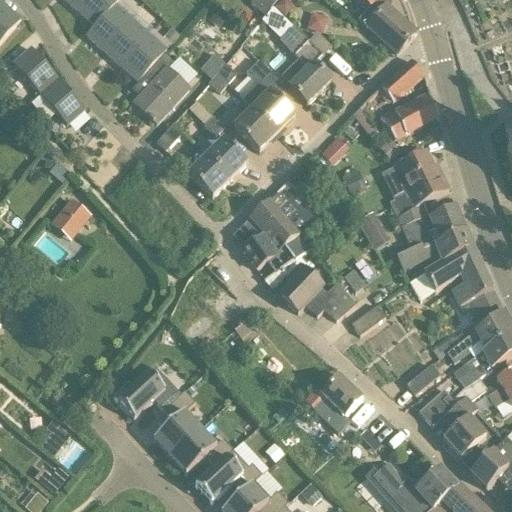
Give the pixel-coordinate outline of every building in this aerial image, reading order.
[(63,0),(63,1),(80,16),(94,0),(63,0)] [(124,0),(94,0),(80,16),(97,32),(117,10),(125,1),(124,0)] [(265,20),(280,1),(279,0),(257,0),(251,8),(265,20)] [(356,0),(368,11),(378,0),(356,0)] [(413,35),(410,33),(387,12),(391,7),(382,0),(379,0),(358,25),(365,32),(364,33),(395,59),(413,38),(413,35)] [(294,11),(284,1),(275,11),(285,21),(294,11)] [(0,50),(21,27),(0,8),(0,50)] [(88,41),(103,55),(131,23),(117,10),(97,32),(88,41)] [(218,33),(229,20),(219,12),(208,24),(218,33)] [(314,69),(322,61),(308,46),(274,13),(264,24),(282,42),(279,45),(298,64),(281,81),(289,90),(288,91),(306,110),(330,86),(314,69)] [(120,70),(148,39),(131,23),(103,55),(120,70)] [(171,48),(172,49),(180,40),(171,32),(163,41),(164,41),(171,48)] [(317,37),(308,46),(322,61),(331,52),(317,37)] [(168,56),(148,39),(120,70),(140,88),(166,59),(168,56)] [(13,69),(40,100),(58,84),(31,53),(13,69)] [(174,68),(166,59),(140,88),(133,95),(140,103),(135,109),(157,129),(189,94),(168,74),(174,68)] [(200,74),(211,84),(217,78),(225,68),(213,59),(200,74)] [(241,100),(252,111),(277,138),(295,121),(270,96),(280,87),(259,66),(248,77),(256,85),(241,100)] [(396,110),(424,84),(412,66),(380,94),(387,101),(388,101),(396,110)] [(236,78),(225,68),(217,78),(228,88),(236,78)] [(220,98),(228,88),(217,78),(211,84),(208,88),(220,98)] [(40,100),(67,131),(85,115),(58,84),(40,100)] [(426,99),(378,123),(395,146),(437,123),(426,99)] [(232,131),(258,157),(277,138),(252,111),(232,131)] [(359,115),(353,119),(375,146),(380,142),(359,115)] [(223,134),(212,122),(203,131),(214,142),(223,134)] [(166,157),(183,138),(173,128),(156,148),(166,157)] [(223,144),(205,162),(228,186),(247,168),(223,144)] [(414,212),(422,208),(423,208),(449,195),(440,177),(436,178),(425,155),(381,177),(394,203),(405,198),(414,212)] [(335,156),(324,165),(339,183),(342,181),(350,174),(335,156)] [(228,186),(205,162),(188,179),(211,203),(228,186)] [(49,177),(61,188),(70,178),(57,167),(49,177)] [(350,197),(364,190),(358,176),(343,183),(350,197)] [(258,232),(278,254),(283,250),(285,253),(299,241),(320,222),(289,186),(250,223),(258,232)] [(405,198),(394,203),(388,207),(395,221),(400,232),(402,231),(412,254),(421,250),(423,254),(433,250),(465,236),(455,212),(427,224),(426,221),(427,220),(422,208),(414,212),(405,198)] [(66,203),(48,230),(72,245),(89,218),(66,203)] [(62,265),(68,253),(76,257),(81,247),(45,230),(34,252),(62,265)] [(278,254),(258,232),(240,250),(242,254),(241,254),(255,274),(266,267),(275,280),(294,265),(285,253),(283,250),(278,254)] [(365,239),(375,255),(385,249),(376,233),(365,239)] [(473,254),(465,236),(433,250),(423,254),(421,250),(412,254),(396,260),(402,274),(437,259),(441,268),(473,254)] [(304,310),(314,320),(315,321),(322,313),(336,326),(355,309),(337,287),(326,297),(299,272),(303,267),(298,262),(309,254),(299,241),(285,253),(294,265),(275,280),(265,287),(272,294),(284,281),(291,288),(279,301),(297,318),(304,310)] [(493,297),(473,254),(441,268),(423,278),(435,298),(449,289),(452,294),(450,296),(457,312),(459,312),(468,308),(493,297)] [(364,290),(352,274),(343,281),(355,297),(364,290)] [(503,316),(493,297),(468,308),(459,312),(461,316),(470,312),(476,325),(480,331),(502,316),(503,316)] [(385,322),(377,310),(351,329),(360,341),(385,322)] [(181,330),(188,341),(211,326),(204,316),(181,330)] [(237,316),(224,325),(236,341),(249,332),(237,316)] [(502,316),(480,331),(453,352),(446,358),(453,369),(469,358),(467,355),(478,347),(483,356),(511,337),(502,316)] [(448,346),(453,352),(480,331),(476,325),(467,332),(457,339),(448,346)] [(458,385),(464,393),(479,383),(511,360),(511,337),(483,356),(462,371),(467,378),(458,385)] [(441,380),(432,369),(404,392),(413,402),(441,380)] [(486,396),(496,412),(508,405),(511,411),(511,374),(495,385),(496,386),(486,393),(485,394),(486,396)] [(165,395),(149,377),(119,404),(136,422),(155,405),(164,415),(184,396),(175,386),(165,395)] [(337,437),(348,425),(345,423),(362,405),(337,381),(322,398),(317,394),(305,407),(316,418),(337,437)] [(469,407),(486,396),(485,394),(486,393),(479,383),(464,393),(458,399),(452,405),(456,410),(465,402),(469,407)] [(431,431),(438,426),(456,410),(452,405),(444,395),(443,394),(418,417),(431,431)] [(171,461),(201,434),(184,416),(194,407),(185,397),(165,416),(174,426),(155,443),(171,461)] [(485,442),(467,422),(475,414),(469,407),(465,402),(456,410),(438,426),(448,438),(443,443),(461,463),(485,442)] [(60,429),(53,424),(46,434),(51,438),(52,439),(58,432),(60,429)] [(359,440),(367,449),(374,442),(366,433),(359,440)] [(218,453),(202,435),(172,462),(189,480),(208,462),(217,472),(237,453),(228,443),(218,453)] [(511,447),(506,441),(492,455),(469,479),(485,494),(496,484),(511,499),(511,447)] [(275,467),(283,459),(274,448),(265,456),(275,467)] [(217,511),(230,511),(253,491),(236,473),(246,464),(237,454),(217,473),(226,483),(207,500),(217,511)] [(372,483),(388,501),(393,506),(398,511),(434,511),(439,508),(456,493),(440,475),(416,496),(411,490),(407,485),(404,487),(388,469),(372,483)] [(311,489),(301,499),(311,511),(322,501),(311,489)] [(478,511),(458,491),(456,493),(439,508),(434,511),(478,511)] [(269,510),(253,492),(231,511),(287,511),(289,511),(279,501),(269,510)] [(37,497),(24,511),(42,511),(48,506),(37,497)]
